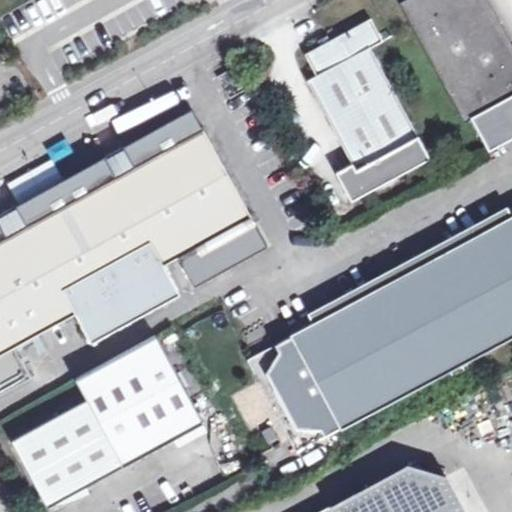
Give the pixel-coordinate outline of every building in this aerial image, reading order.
[(404,0),(398,4),(460,119),(511,91),(511,55),(482,0),(404,0)] [(379,40),(368,18),(301,54),(313,76),(304,81),(349,163),(333,172),(349,201),(427,158),(367,48),(379,40)] [(249,213),(200,126),(0,236),(0,389),(29,374),(12,344),(73,310),(90,339),(178,292),(160,262),(249,213)] [(290,333),(246,356),(295,448),(340,424),(341,427),(511,335),(511,211),(289,331),(290,333)] [(47,509),(203,422),(155,335),(75,379),(87,400),(9,442),(47,509)] [(198,486),(211,479),(197,454),(185,460),(198,486)] [(354,511),(352,511),(473,511),(451,471),(411,461),(406,482),(383,495),(361,488),(354,511)]
